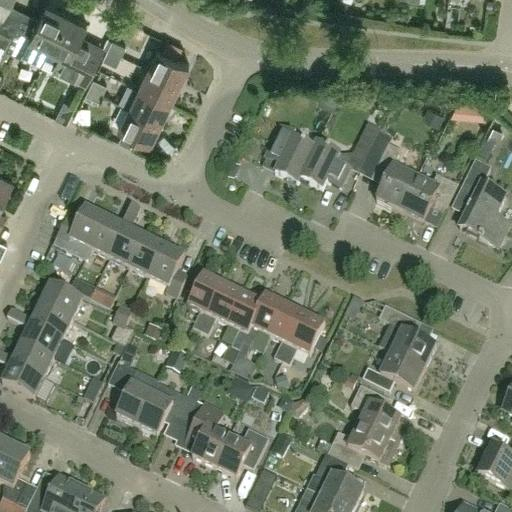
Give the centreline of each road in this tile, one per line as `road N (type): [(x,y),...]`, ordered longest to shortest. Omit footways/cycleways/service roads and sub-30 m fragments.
road 1 (residential): [(500,338),(503,314),(494,296),(358,229),(328,241),(295,227),(233,220),(178,194)]
road 2 (residential): [(504,70),(288,61),(244,50)]
road 3 (residential): [(0,414),(202,511)]
road 4 (residential): [(416,511),(500,338)]
road 5 (residential): [(0,298),(78,143)]
road 6 (residential): [(178,194),(244,50)]
